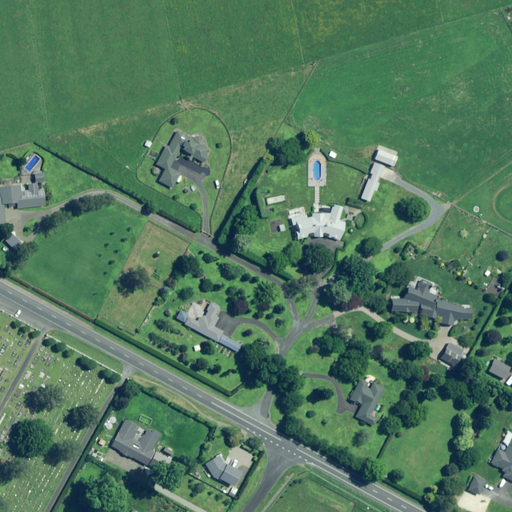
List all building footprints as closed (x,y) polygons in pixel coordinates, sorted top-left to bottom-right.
[(163,172),(157,182),(172,189),(180,174),(170,168),(180,150),(188,155),(187,158),(190,160),(192,157),(203,163),(208,155),(205,154),(208,149),(204,146),(206,142),(196,136),(193,140),(176,131),(168,146),(167,145),(154,167),(161,171),(163,172)] [(392,150),(380,146),(374,159),(392,167),(398,153),(392,150)] [(368,179),(360,199),(369,202),(373,190),(375,191),(378,184),(375,182),(378,175),(380,176),(383,167),(373,163),(370,174),(371,174),(369,180),(368,179)] [(43,190),(42,184),(44,184),(43,175),(42,175),(33,176),(34,184),(0,187),(0,224),(5,224),(3,205),(16,203),(17,209),(45,206),(43,190)] [(270,194),(268,189),(255,192),(260,217),(273,214),(271,208),(266,209),(263,196),(270,194)] [(285,195),(267,198),(269,206),(286,202),(285,195)] [(363,203),(348,199),(347,205),(361,209),(363,203)] [(332,207),(314,206),(314,213),(312,213),(312,218),(306,218),(305,215),(290,219),(295,240),(308,237),(312,237),(312,238),(321,238),(321,235),(338,240),(343,223),(337,221),(341,207),(333,204),(332,207)] [(444,296),(445,292),(444,292),(436,288),(439,280),(428,275),(423,287),(415,283),(410,293),(417,296),(397,295),(396,307),(432,310),(431,312),(442,316),(443,313),(447,314),(446,318),(460,322),(462,317),(466,318),(466,316),(477,317),(478,303),(469,302),(447,297),(444,296)] [(184,323),(183,324),(217,342),(221,334),(222,332),(213,327),(218,318),(214,316),(219,308),(210,303),(206,311),(207,311),(204,317),(197,321),(188,316),(184,323)] [(188,316),(188,315),(180,311),(175,319),(184,323),(188,316)] [(221,334),(217,342),(237,353),(241,345),(221,334)] [(462,355),(447,347),(439,362),(453,370),(462,355)] [(509,368),(493,360),(488,372),(503,380),(509,368)] [(367,383),(359,379),(349,400),(361,405),(355,418),(373,426),(376,420),(370,417),(383,389),(372,383),(369,390),(365,388),(367,383)] [(156,442),(159,435),(147,429),(146,431),(139,427),(125,420),(110,448),(144,465),(153,448),(157,450),(160,444),(156,442)] [(511,438),(504,453),(497,450),(490,464),(501,469),(500,471),(504,473),(502,477),(511,482),(511,438)] [(171,459),(156,452),(152,460),(167,467),(171,459)] [(234,488),(242,472),(231,468),(223,464),(218,456),(205,465),(214,480),(231,488),(227,495),(233,498),(237,490),(234,488)] [(485,481),(473,477),(467,491),(479,496),(485,481)]
